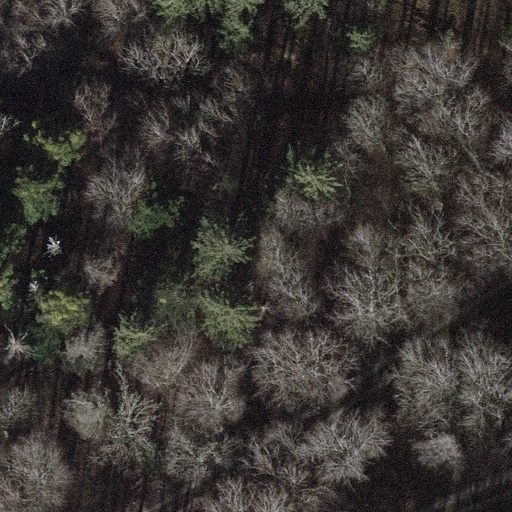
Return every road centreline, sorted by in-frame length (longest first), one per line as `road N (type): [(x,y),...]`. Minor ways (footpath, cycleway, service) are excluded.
road 1 (track): [(511,73),(400,86),(0,60)]
road 2 (track): [(511,311),(170,511)]
